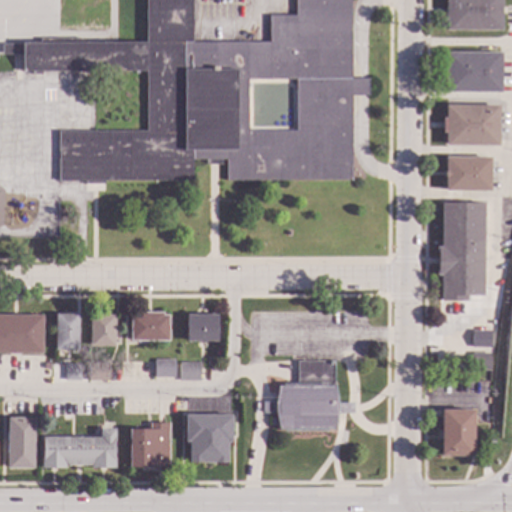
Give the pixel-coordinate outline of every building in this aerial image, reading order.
[(349,0),(349,79),(360,79),(367,79),(367,97),(360,96),(350,96),(349,182),(224,181),(225,160),(220,160),(220,165),(204,165),(204,160),(190,160),(190,182),(103,181),(102,185),(84,184),(84,182),(57,182),(57,131),(144,131),(145,73),(40,72),(40,74),(30,74),(30,72),(21,72),(21,55),(0,55),(0,45),(21,45),(21,42),(144,43),(144,0),(190,0),(190,42),(268,42),(268,16),(294,16),(294,0),(349,0)] [(500,0),(500,31),(444,31),(444,0),(500,0)] [(499,93),(443,93),(444,52),(497,53),(500,53),(499,93)] [(497,146),(443,146),(443,133),(440,133),(440,118),(443,118),(444,106),(497,106),(497,146)] [(488,192),(443,191),(443,157),(453,157),(489,158),(488,192)] [(482,297),(465,297),(465,302),(438,302),(438,276),(434,276),(434,270),(435,270),(435,252),(434,252),(434,247),(438,247),(439,203),(482,204),(482,297)] [(161,315),(166,315),(167,342),(128,342),(128,315),(133,315),(133,313),(161,313),(161,315)] [(76,350),(52,350),(53,314),(77,315),(76,350)] [(40,354),(0,353),(0,315),(40,316),(40,354)] [(112,347),(88,347),(88,315),(112,315),(112,347)] [(215,342),(185,342),(185,315),(215,315),(215,342)] [(489,349),(470,349),(470,331),(489,331),(489,349)] [(489,371),(470,371),(470,353),(489,353),(489,371)] [(173,378),(153,378),(152,360),(173,360),(173,378)] [(332,387),(336,404),(351,404),(351,414),(335,414),(332,430),(325,430),(325,432),(281,432),(281,430),(277,430),(274,413),(261,413),(261,403),(273,403),(276,387),(281,387),(281,385),(296,385),(296,362),(332,362),(332,387)] [(198,381),(178,382),(178,363),(198,363),(198,381)] [(78,382),(63,381),(63,364),(78,364),(78,382)] [(106,381),(87,381),(87,364),(106,364),(106,381)] [(470,457),(438,457),(438,411),(470,411),(470,457)] [(230,443),(226,443),(226,463),(187,464),(187,442),(183,442),(183,416),(230,415),(230,443)] [(32,468),(5,468),(5,419),(32,418),(32,468)] [(167,468),(127,468),(127,429),(147,429),(147,423),(166,423),(167,468)] [(113,469),(88,469),(88,466),(63,466),(63,469),(40,469),(40,438),(98,438),(98,429),(113,429),(113,469)]
